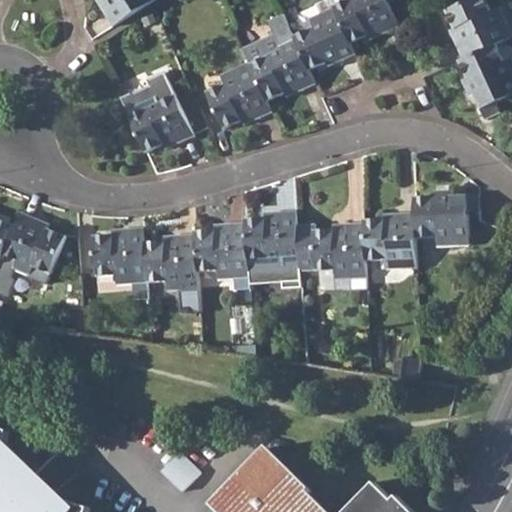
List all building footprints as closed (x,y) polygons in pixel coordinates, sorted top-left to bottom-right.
[(106,14),(115,27),(158,0),(103,0),(111,11),(106,14)] [(296,37),(311,70),(341,57),(343,62),(358,55),(352,43),(332,0),(328,0),(318,5),(322,14),(326,24),(316,28),(296,37)] [(332,0),(352,43),(385,29),(387,34),(401,27),(388,0),(332,0)] [(459,46),(465,61),(498,45),(507,41),(493,12),(487,0),(474,0),(448,11),(463,43),(459,46)] [(511,38),(511,28),(503,8),(493,12),(507,41),(511,38)] [(256,72),(269,100),(301,86),(303,91),(317,84),(311,70),(296,37),(286,14),(269,21),(276,36),(247,50),(252,63),(256,72)] [(316,28),(326,24),(322,14),(312,19),(316,28)] [(461,62),(488,120),(503,113),(498,103),(511,96),(511,74),(498,45),(465,61),(461,62)] [(224,76),(228,85),(256,72),(252,63),(224,76)] [(123,99),(148,153),(180,139),(182,143),(197,137),(167,72),(149,80),(151,86),(123,99)] [(210,93),(227,129),(259,115),(260,119),(275,113),(269,100),(256,72),(228,85),(210,93)] [(417,213),(419,238),(437,238),(472,237),(470,212),(482,212),(481,195),(416,197),(417,213)] [(269,259),(301,257),(299,224),(298,210),(282,212),(283,217),(248,219),(248,223),(251,260),(269,259)] [(2,264),(31,276),(35,267),(52,274),(68,236),(35,223),(37,218),(23,212),(17,226),(2,264)] [(411,269),(420,269),(419,238),(417,213),(401,214),(401,218),(366,220),(366,223),(368,261),(387,260),(410,259),(411,269)] [(0,262),(2,264),(17,226),(0,219),(0,262)] [(237,290),(253,289),(251,260),(248,223),(232,224),(232,229),(197,231),(197,235),(200,272),(219,271),(235,270),(236,280),(237,290)] [(352,280),(353,290),(369,289),(368,261),(366,223),(350,223),(350,229),(317,230),(317,224),(299,224),(301,257),(302,267),(303,272),(336,271),(352,270),(352,280)] [(96,236),(99,277),(117,275),(134,274),(135,284),(136,299),(151,298),(150,283),(149,273),(147,242),(146,227),(130,229),(130,234),(96,236)] [(186,291),(201,290),(200,272),(197,235),(182,236),(182,239),(147,242),(149,273),(150,283),(169,282),(186,281),(186,291)] [(438,248),(472,246),(472,237),(437,238),(438,248)] [(269,259),(270,269),(302,267),(301,257),(269,259)] [(411,269),(410,259),(387,260),(388,270),(411,269)] [(219,281),(236,280),(235,270),(219,271),(219,281)] [(337,281),(352,280),(352,270),(336,271),(337,281)] [(118,285),(135,284),(134,274),(117,275),(118,285)] [(170,292),(186,291),(186,281),(169,282),(170,292)] [(404,377),(422,380),(424,360),(407,358),(404,377)] [(65,500),(7,445),(11,431),(0,427),(0,511),(90,511),(92,508),(65,500)] [(414,511),(398,496),(394,500),(376,482),(346,511),(327,511),(309,493),(312,491),(267,448),(214,502),(223,511),(414,511)] [(203,473),(182,453),(163,473),(184,492),(203,473)]
